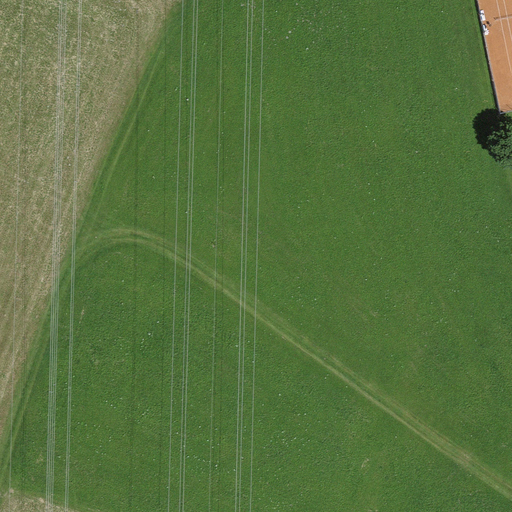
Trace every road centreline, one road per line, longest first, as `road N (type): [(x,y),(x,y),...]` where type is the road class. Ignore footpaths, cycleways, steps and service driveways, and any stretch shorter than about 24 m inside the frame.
road 1 (track): [(16,511),(97,244),(128,229),(167,245),(511,486)]
road 2 (track): [(195,0),(123,173),(110,213),(115,230)]
